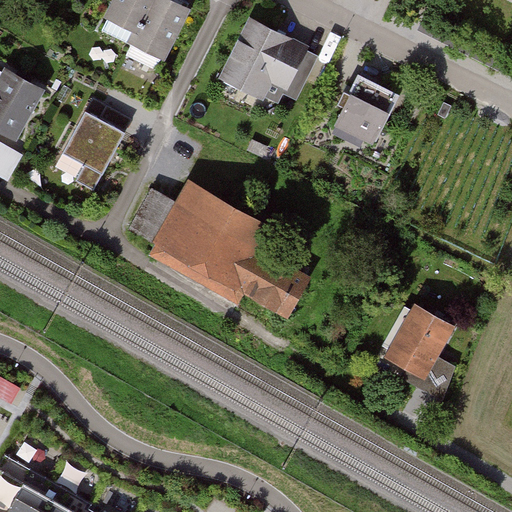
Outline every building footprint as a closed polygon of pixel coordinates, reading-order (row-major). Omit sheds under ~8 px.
[(117,0),(102,30),(131,44),(125,55),(156,70),(188,4),(179,0),(117,0)] [(305,48),(253,22),(226,76),(261,94),(270,77),(286,85),(305,48)] [(496,53),(455,34),(449,45),(490,65),(496,53)] [(400,92),(358,71),(331,123),(373,145),(400,92)] [(6,74),(0,85),(0,145),(16,154),(47,97),(6,74)] [(128,141),(82,117),(58,163),(104,188),(128,141)] [(154,191),(134,227),(286,312),(304,278),(272,260),(275,254),(260,246),(270,227),(243,212),(240,216),(202,195),(192,212),(154,191)] [(417,306),(390,355),(425,374),(452,325),(417,306)] [(0,390),(16,399),(25,382),(0,368),(0,390)] [(99,511),(13,463),(0,485),(0,511),(99,511)] [(114,506),(125,511),(133,511),(141,497),(123,488),(114,506)]
